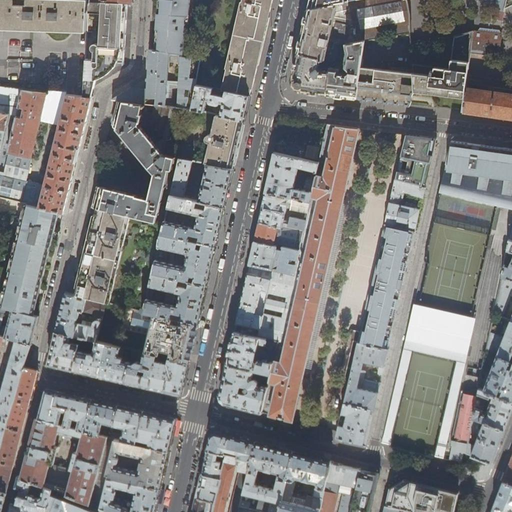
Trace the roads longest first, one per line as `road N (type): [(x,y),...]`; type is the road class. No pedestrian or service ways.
road 1 (residential): [(141,0),(136,70),(103,94),(40,366),(43,374),(197,410)]
road 2 (residential): [(267,103),(197,410)]
road 3 (residential): [(197,410),(489,488)]
road 4 (residential): [(511,136),(267,103)]
